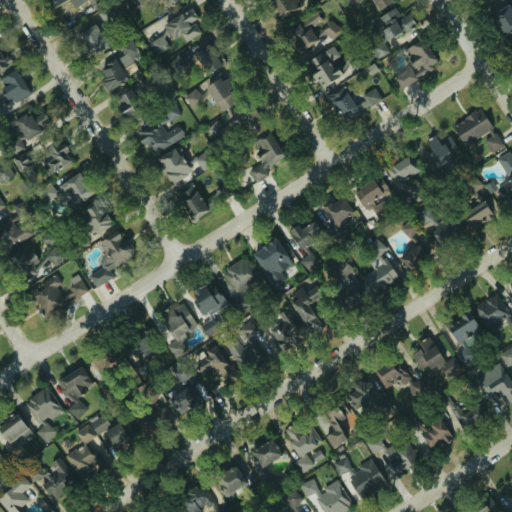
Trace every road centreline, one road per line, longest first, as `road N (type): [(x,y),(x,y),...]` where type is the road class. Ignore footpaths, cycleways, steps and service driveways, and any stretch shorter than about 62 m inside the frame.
road 1 (residential): [(0,384),(481,69)]
road 2 (residential): [(110,511),(511,248)]
road 3 (residential): [(180,263),(14,0)]
road 4 (residential): [(339,163),(231,0)]
road 5 (residential): [(511,117),(436,0)]
road 6 (residential): [(406,511),(511,443)]
